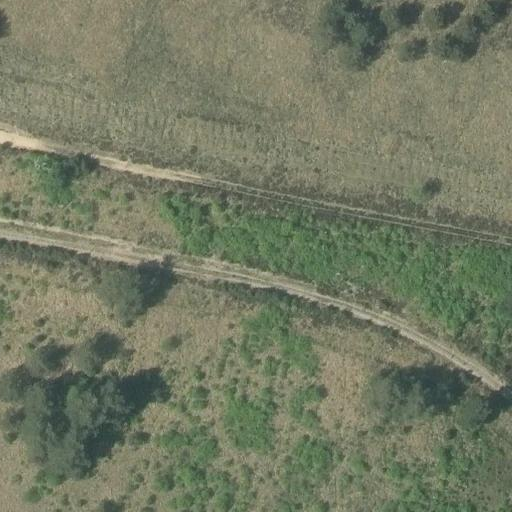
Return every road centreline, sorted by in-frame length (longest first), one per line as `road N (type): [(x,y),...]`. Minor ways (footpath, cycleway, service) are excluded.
road 1 (track): [(511,401),(382,324),(287,293),(0,237)]
road 2 (track): [(511,242),(0,140)]
